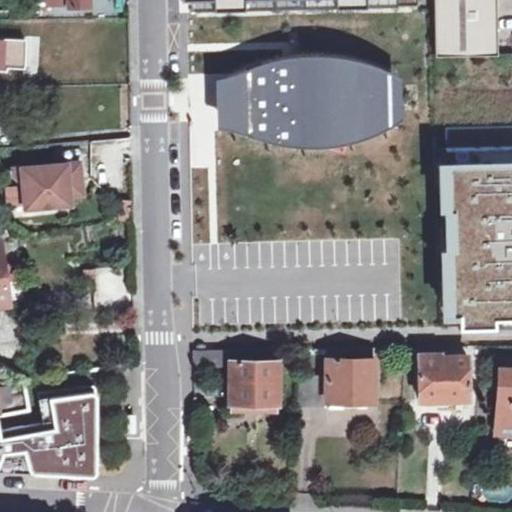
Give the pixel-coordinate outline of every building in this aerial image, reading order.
[(179,0),(180,6),(213,2),(216,16),(245,15),(245,1),(332,1),(333,15),(367,17),(364,2),(419,0),(179,0)] [(431,0),(435,57),(498,55),(496,0),(431,0)] [(23,40),(0,39),(0,67),(22,68),(23,40)] [(241,66),(213,82),(219,132),(304,153),(397,135),(402,122),(400,80),(334,50),(296,51),(241,66)] [(511,136),(442,140),(440,334),(511,330),(511,136)] [(220,194),(220,161),(191,160),(191,193),(220,194)] [(59,162),(13,166),(14,171),(20,178),(24,213),(68,209),(65,191),(73,190),(72,175),(78,175),(77,161),(59,162)] [(4,187),(5,206),(18,205),(16,185),(4,187)] [(129,198),(115,198),(115,222),(130,219),(129,198)] [(511,348),(499,348),(498,366),(511,366),(511,348)] [(192,350),(193,366),(228,365),(228,403),(275,402),(276,359),(229,359),(229,349),(192,350)] [(469,355),(441,354),(440,350),(418,351),(417,395),(466,398),(469,355)] [(298,374),(297,405),(324,406),(325,400),(372,400),(373,357),(325,356),(325,374),(298,374)] [(511,366),(498,366),(493,432),(511,433),(511,366)] [(0,380),(0,411),(23,409),(19,378),(0,380)] [(0,469),(88,474),(89,474),(90,474),(91,474),(91,473),(92,472),(93,471),(94,389),(93,388),(93,387),(92,386),(91,385),(90,385),(89,384),(88,384),(38,391),(42,421),(0,425),(0,469)] [(136,413),(126,413),(126,436),(136,436),(136,413)]
